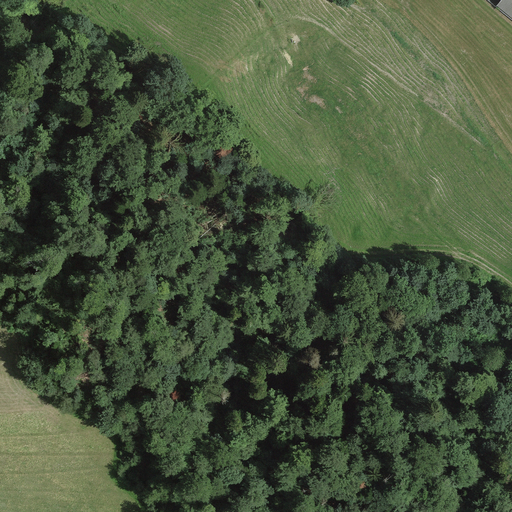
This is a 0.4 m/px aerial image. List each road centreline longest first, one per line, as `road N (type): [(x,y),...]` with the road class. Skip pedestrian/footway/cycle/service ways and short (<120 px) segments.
road 1 (track): [(357,256),(342,252),(180,93),(28,0)]
road 2 (track): [(357,256),(465,256),(511,284)]
